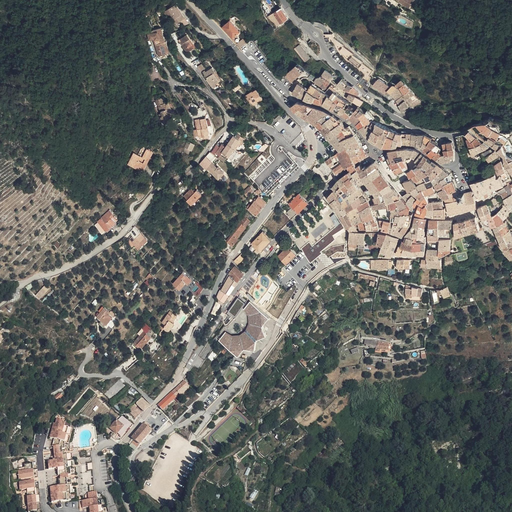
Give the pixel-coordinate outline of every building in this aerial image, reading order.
[(400,0),(413,11),(420,3),(416,0),(400,0)] [(182,18),(172,5),(165,11),(168,15),(174,23),(182,18)] [(288,17),(282,6),(271,12),(278,23),(288,17)] [(231,19),(224,25),(234,35),(241,29),(231,19)] [(149,38),(152,37),(158,53),(166,51),(162,39),(163,39),(159,26),(150,29),(150,32),(147,33),(149,38)] [(364,59),(359,56),(354,53),(355,51),(351,48),(345,44),(346,43),(342,40),(335,35),(334,31),(326,32),(327,37),(331,36),(332,40),(334,45),(337,44),(340,51),(344,59),(354,67),(355,67),(357,64),(359,62),(363,66),(366,68),(368,70),(370,74),(371,71),(373,70),(374,68),(364,61),(364,59)] [(181,45),(187,53),(194,47),(189,40),(191,38),(187,33),(180,38),(184,44),(181,45)] [(241,47),(248,41),(245,37),(238,42),(241,47)] [(295,48),(305,61),(311,57),(300,43),(295,48)] [(366,73),(366,74),(365,75),(367,77),(371,80),(372,76),(370,74),(368,70),(366,68),(363,66),(359,62),(357,64),(364,70),(365,70),(365,71),(366,72),(366,73)] [(286,73),(292,81),(304,72),(298,64),(286,73)] [(213,86),(219,81),(218,79),(221,77),(213,67),(210,70),(208,67),(204,71),(208,76),(206,77),(213,86)] [(333,81),(337,75),(327,69),(322,75),(333,81)] [(316,80),(327,88),(333,81),(322,75),(321,75),(318,76),(316,80)] [(348,90),(352,83),(346,76),(340,83),(348,90)] [(371,80),(367,77),(365,79),(363,82),(369,86),(372,83),(372,81),(371,80)] [(382,88),(387,83),(381,78),(375,84),(380,87),(382,88)] [(219,81),(213,86),(216,89),(222,85),(219,81)] [(294,90),(299,94),(306,85),(299,81),(294,90)] [(304,96),(308,98),(312,99),(315,92),(319,86),(314,82),(309,88),(306,85),(299,94),(301,95),(304,96)] [(359,94),(363,95),(365,93),(357,85),(352,83),(348,90),(351,91),(359,94)] [(390,91),(393,87),(387,83),(382,88),(388,93),(390,91)] [(339,88),(334,84),(327,91),(332,95),(338,89),(339,88)] [(403,86),(407,93),(413,89),(409,86),(407,84),(403,86)] [(400,86),(395,85),(393,87),(390,91),(391,92),(393,93),(400,86)] [(332,95),(327,91),(319,86),(315,92),(318,94),(315,100),(321,102),(322,101),(325,103),(332,95)] [(403,91),(400,86),(393,93),(394,95),(396,97),(403,91)] [(260,97),(253,89),(244,97),(249,103),(251,101),(253,103),(260,97)] [(333,107),(341,92),(338,89),(332,95),(325,103),(333,107)] [(407,93),(410,98),(417,94),(413,89),(407,93)] [(398,100),(405,94),(403,91),(396,97),(397,98),(398,100)] [(341,92),(333,107),(343,113),(348,106),(350,102),(351,101),(346,97),(346,96),(341,92)] [(401,104),(408,99),(405,94),(398,100),(401,104)] [(410,98),(413,102),(420,97),(417,94),(410,98)] [(361,104),(365,100),(361,97),(357,96),(355,100),(361,104)] [(260,97),(253,103),(255,106),(263,100),(260,97)] [(420,97),(413,102),(415,106),(424,101),(420,97)] [(163,101),(170,112),(172,111),(174,109),(167,99),(163,101)] [(408,99),(401,104),(404,110),(411,106),(408,99)] [(361,105),(363,107),(366,110),(368,111),(370,109),(373,106),(366,101),(365,100),(361,104),(361,105)] [(163,117),(161,118),(166,124),(171,121),(169,118),(175,114),(172,111),(170,112),(163,101),(158,105),(159,107),(157,109),(163,117)] [(297,102),(294,104),(293,105),(298,110),(303,105),(297,102)] [(298,110),(300,113),(303,115),(309,118),(316,106),(309,103),(305,102),(303,105),(298,110)] [(356,111),(358,109),(352,105),(350,107),(348,106),(343,113),(350,118),(351,117),(349,114),(351,112),(353,114),(356,111)] [(333,111),(332,111),(330,110),(316,106),(309,118),(319,123),(322,120),(333,111)] [(368,111),(366,110),(360,114),(355,120),(359,124),(362,122),(365,125),(368,123),(371,126),(376,120),(377,117),(370,109),(368,111)] [(327,122),(336,114),(334,112),(333,111),(322,120),(326,124),(327,122)] [(360,114),(358,113),(356,111),(353,114),(351,112),(349,114),(351,117),(355,120),(360,114)] [(206,112),(193,116),(196,126),(197,131),(197,132),(202,132),(202,134),(208,133),(207,128),(210,127),(206,112)] [(286,112),(270,125),(291,137),(297,130),(296,129),(298,126),(286,112)] [(332,124),(341,118),(338,116),(336,114),(327,122),(330,125),(332,124)] [(336,128),(345,121),(343,117),(341,118),(332,124),(336,128)] [(495,134),(492,140),(497,143),(499,139),(498,139),(504,129),(488,119),(483,125),(492,132),(495,134)] [(348,126),(345,121),(336,128),(332,124),(330,125),(327,122),(326,124),(322,120),(319,123),(320,125),(336,143),(342,139),(338,132),(348,126)] [(375,129),(380,121),(376,120),(371,126),(368,123),(365,125),(362,127),(364,128),(366,131),(369,134),(372,138),(376,132),(375,129)] [(379,142),(389,126),(380,121),(375,129),(376,132),(372,138),(379,142)] [(358,132),(352,124),(348,126),(354,134),(358,132)] [(483,125),(479,130),(488,137),(492,132),(483,125)] [(342,139),(336,143),(343,150),(348,145),(344,140),(351,136),(354,134),(348,126),(338,132),(342,139)] [(390,146),(395,129),(389,126),(379,142),(384,146),(390,146)] [(481,135),(472,128),(468,131),(470,138),(481,135)] [(390,146),(395,146),(398,138),(399,131),(395,129),(390,146)] [(297,130),(291,137),(297,145),(300,142),(298,140),(300,138),(301,133),(297,130)] [(420,133),(419,144),(423,146),(428,132),(428,131),(420,133)] [(236,133),(231,138),(232,138),(234,138),(232,148),(227,147),(228,143),(227,144),(226,143),(222,148),(232,155),(239,146),(237,144),(242,138),(244,139),(247,136),(241,132),(238,135),(236,133)] [(426,147),(434,139),(434,136),(428,132),(423,146),(426,147)] [(505,132),(500,137),(506,142),(510,137),(505,132)] [(472,147),(480,143),(483,141),(486,139),(481,135),(470,138),(472,147)] [(355,142),(351,136),(344,140),(348,145),(352,152),(361,146),(358,140),(355,142)] [(430,151),(439,144),(434,139),(426,147),(430,151)] [(195,149),(198,142),(189,140),(187,146),(188,147),(193,148),(195,149)] [(455,159),(456,148),(454,140),(444,143),(447,153),(449,160),(455,159)] [(275,141),(245,172),(268,195),(299,164),(275,141)] [(507,160),(511,156),(511,150),(508,149),(505,142),(501,146),(507,153),(507,160)] [(480,143),(472,147),(472,148),(474,154),(483,149),(480,143)] [(365,157),(369,154),(364,144),(361,146),(365,157)] [(439,144),(430,151),(435,156),(442,150),(444,147),(439,144)] [(497,147),(494,144),(485,149),(488,155),(490,155),(497,147)] [(128,163),(131,165),(139,169),(144,162),(148,165),(143,172),(151,177),(157,168),(149,163),(151,160),(148,159),(153,151),(144,145),(139,153),(135,151),(128,163)] [(348,145),(343,150),(339,152),(346,164),(346,165),(344,162),(337,169),(340,174),(348,167),(349,168),(350,167),(357,163),(366,158),(365,157),(361,146),(352,152),(348,145)] [(502,152),(498,146),(497,147),(490,155),(491,158),(502,152)] [(406,157),(410,156),(408,153),(407,150),(402,152),(401,148),(391,150),(392,156),(393,155),(396,160),(402,158),(406,157)] [(439,158),(444,162),(449,160),(447,153),(444,153),(442,150),(435,156),(438,158),(439,158)] [(148,159),(151,160),(156,152),(153,151),(148,159)] [(424,152),(417,161),(419,163),(427,154),(424,152)] [(504,155),(502,152),(491,158),(490,160),(493,164),(494,162),(504,155)] [(422,167),(430,156),(427,154),(419,163),(422,167)] [(497,169),(505,165),(504,155),(494,162),(497,169)] [(430,156),(422,167),(424,168),(428,174),(439,163),(430,156)] [(337,162),(333,157),(329,160),(333,166),(337,162)] [(406,170),(410,167),(406,157),(402,158),(403,163),(406,170)] [(206,166),(220,178),(227,171),(219,165),(218,166),(211,160),(206,166)] [(369,167),(367,166),(364,168),(362,169),(366,175),(364,176),(367,179),(368,181),(377,176),(376,175),(382,171),(380,167),(382,165),(378,160),(369,167)] [(139,169),(143,172),(148,165),(144,162),(139,169)] [(362,165),(359,167),(357,163),(350,167),(352,169),(353,170),(352,172),(346,176),(352,186),(358,181),(360,180),(362,182),(365,180),(367,179),(364,176),(366,175),(362,169),(364,168),(362,165)] [(406,170),(403,163),(399,164),(397,166),(400,171),(402,170),(402,171),(406,170)] [(422,167),(419,163),(415,167),(419,172),(424,168),(422,167)] [(432,178),(446,167),(439,163),(428,174),(432,178)] [(413,176),(414,175),(419,172),(415,167),(410,171),(413,176)] [(436,183),(452,172),(451,172),(450,171),(450,170),(448,169),(446,167),(432,178),(436,183)] [(424,168),(419,172),(414,175),(418,180),(428,174),(424,168)] [(370,183),(386,175),(382,171),(376,175),(377,176),(368,181),(370,183)] [(436,183),(439,186),(439,187),(446,182),(448,184),(455,180),(452,172),(436,183)] [(497,172),(473,182),(479,194),(505,183),(501,174),(499,175),(497,172)] [(428,174),(418,180),(421,183),(423,181),(424,182),(426,181),(429,180),(432,178),(428,174)] [(383,188),(392,184),(386,175),(370,183),(371,186),(379,182),(383,188)] [(341,195),(343,197),(352,189),(354,188),(352,186),(346,176),(341,180),(347,188),(341,195)] [(410,189),(414,189),(420,184),(414,178),(413,178),(411,178),(406,180),(410,189)] [(436,183),(432,178),(429,180),(432,185),(433,184),(436,187),(439,186),(436,183)] [(347,188),(341,180),(339,182),(335,186),(341,195),(347,188)] [(511,180),(508,182),(509,183),(498,191),(502,193),(506,198),(511,193),(511,180)] [(357,191),(363,187),(358,181),(352,186),(354,188),(352,189),(354,193),(357,191)] [(367,189),(371,194),(377,191),(383,188),(379,182),(371,186),(369,187),(367,189)] [(446,182),(439,187),(446,197),(453,194),(451,191),(449,187),(448,184),(446,182)] [(418,193),(423,189),(425,187),(421,183),(420,184),(414,189),(418,193)] [(385,192),(395,187),(392,184),(383,188),(385,192)] [(432,185),(429,186),(425,187),(423,189),(426,192),(428,194),(437,190),(436,187),(433,184),(432,185)] [(252,190),(248,186),(242,192),(245,196),(252,190)] [(170,187),(163,193),(168,197),(174,192),(170,187)] [(360,195),(366,191),(363,187),(357,191),(360,195)] [(383,199),(383,200),(387,198),(399,191),(395,187),(385,192),(379,195),(376,196),(378,201),(383,199)] [(188,196),(191,199),(190,201),(194,205),(205,194),(200,189),(198,192),(195,189),(188,196)] [(303,189),(300,191),(308,199),(311,196),(303,189)] [(354,193),(352,189),(343,197),(344,200),(354,193)] [(473,189),(460,193),(459,191),(453,194),(446,197),(449,201),(452,213),(479,207),(473,189)] [(288,198),(291,201),(298,194),(294,191),(288,198)] [(311,201),(308,199),(300,191),(298,194),(291,201),(301,211),(309,202),(311,201)] [(354,193),(344,200),(347,205),(357,198),(360,195),(357,191),(354,193)] [(371,199),(366,193),(366,191),(360,195),(357,198),(358,199),(360,203),(363,209),(373,204),(371,199)] [(393,197),(401,194),(399,191),(387,198),(389,201),(394,199),(393,197)] [(410,200),(415,194),(412,191),(410,191),(408,191),(405,195),(410,200)] [(337,206),(343,202),(336,192),(334,194),(330,197),(337,206)] [(389,201),(387,198),(383,200),(385,205),(391,205),(391,207),(393,207),(397,204),(396,200),(403,196),(401,194),(393,197),(394,199),(389,201)] [(410,200),(411,203),(417,202),(419,198),(415,194),(410,200)] [(262,195),(251,206),(256,211),(267,200),(262,195)] [(400,206),(406,201),(403,196),(396,200),(397,204),(393,207),(394,218),(397,219),(400,213),(406,212),(412,212),(412,209),(410,205),(403,210),(400,206)] [(358,199),(357,198),(347,205),(350,210),(360,203),(358,199)] [(417,210),(418,211),(423,201),(422,201),(419,198),(417,202),(414,208),(417,210)] [(383,200),(383,199),(378,201),(375,203),(377,208),(385,205),(383,200)] [(435,203),(435,200),(432,200),(429,202),(425,199),(422,201),(423,201),(418,211),(419,211),(428,214),(428,206),(435,206),(435,203)] [(403,210),(410,205),(406,201),(400,206),(403,210)] [(344,216),(349,212),(343,202),(337,206),(344,216)] [(354,216),(364,212),(363,209),(360,203),(350,210),(354,216)] [(492,207),(489,203),(481,206),(482,210),(486,222),(497,225),(501,226),(506,220),(505,218),(498,211),(496,212),(492,207)] [(498,211),(505,218),(508,217),(511,210),(506,203),(505,204),(500,209),(498,211)] [(373,204),(363,209),(364,212),(364,213),(375,209),(373,204)] [(435,206),(436,215),(448,215),(448,206),(445,206),(435,206)] [(337,211),(335,209),(319,222),(305,233),(307,235),(304,238),(302,236),(300,238),(298,236),(295,239),(298,244),(299,243),(304,248),(314,261),(324,251),(331,255),(340,251),(349,250),(349,242),(349,230),(343,221),(336,226),(329,217),(337,211)] [(329,217),(336,226),(343,221),(337,211),(329,217)] [(110,212),(107,213),(93,227),(102,236),(115,223),(110,218),(113,215),(110,212)] [(350,227),(356,223),(349,212),(344,216),(350,227)] [(396,220),(394,231),(397,232),(401,220),(403,215),(414,219),(415,213),(412,212),(406,212),(400,213),(397,219),(397,221),(396,220)] [(237,223),(239,224),(244,228),(246,225),(245,224),(249,219),(244,216),(243,215),(237,223)] [(407,223),(412,224),(414,219),(403,215),(401,220),(407,223)] [(468,218),(472,230),(482,227),(478,215),(468,218)] [(417,219),(416,224),(421,227),(422,222),(428,223),(429,217),(423,216),(422,220),(417,219)] [(431,238),(442,238),(442,237),(441,231),(441,219),(441,218),(432,218),(431,238)] [(458,235),(472,230),(468,218),(457,222),(458,235)] [(366,221),(369,228),(377,228),(375,223),(380,222),(379,219),(368,221),(366,221)] [(390,230),(392,220),(381,219),(384,225),(385,225),(385,228),(390,230)] [(441,231),(454,231),(455,219),(441,219),(441,231)] [(401,220),(397,232),(405,235),(408,231),(404,229),(407,223),(401,220)] [(509,222),(508,220),(506,220),(501,226),(497,225),(498,229),(503,226),(504,224),(509,222)] [(509,237),(511,237),(511,227),(509,222),(504,224),(503,226),(498,229),(500,234),(505,232),(509,237)] [(353,231),(360,231),(356,223),(350,227),(353,231)] [(404,229),(408,231),(410,229),(411,227),(412,224),(407,223),(404,229)] [(223,248),(229,252),(238,240),(236,239),(244,228),(239,224),(227,240),(228,241),(223,248)] [(135,244),(139,248),(149,238),(136,226),(130,231),(134,235),(128,241),(133,246),(135,244)] [(421,231),(414,227),(413,229),(417,231),(415,236),(421,237),(422,233),(421,231)] [(417,242),(417,239),(421,240),(421,237),(415,236),(417,231),(413,229),(407,237),(406,239),(417,242)] [(273,238),(265,230),(254,242),(262,249),(273,238)] [(360,231),(353,231),(351,241),(361,242),(362,230),(360,231)] [(382,231),(379,246),(384,246),(385,242),(386,238),(393,240),(395,234),(389,232),(386,232),(383,231),(382,231)] [(500,234),(503,241),(508,238),(511,243),(511,242),(511,237),(509,237),(505,232),(500,234)] [(398,248),(402,237),(395,234),(393,240),(392,244),(391,246),(398,248)] [(444,246),(453,247),(454,237),(442,237),(442,238),(431,238),(430,245),(442,245),(442,246),(444,246)] [(511,242),(511,243),(508,238),(503,241),(506,248),(511,246),(511,242)] [(419,253),(420,244),(421,240),(417,239),(417,242),(416,247),(408,245),(406,253),(419,253)] [(389,255),(391,246),(392,244),(385,242),(384,246),(382,255),(389,255)] [(399,252),(406,254),(406,253),(408,245),(404,245),(402,244),(399,252)] [(419,253),(427,253),(428,245),(420,244),(419,253)] [(288,262),(299,253),(294,247),(292,248),(290,246),(286,249),(280,253),(288,262)] [(389,255),(394,256),(398,248),(391,246),(389,255)] [(453,250),(453,247),(444,246),(442,246),(442,251),(445,255),(445,254),(453,250)] [(241,254),(235,260),(238,263),(245,258),(241,254)] [(459,264),(456,254),(448,256),(448,267),(459,264)] [(384,259),(376,259),(376,264),(382,264),(382,268),(382,269),(384,269),(384,259)] [(392,261),(392,259),(384,259),(384,269),(391,269),(391,268),(392,261)] [(239,279),(244,273),(236,266),(231,272),(239,279)] [(259,275),(255,272),(243,289),(253,296),(261,302),(262,300),(266,303),(271,298),(274,300),(276,293),(282,284),(276,278),(265,268),(259,275)] [(174,288),(185,298),(198,283),(184,271),(173,283),(176,286),(174,288)] [(235,285),(238,280),(232,274),(224,289),(230,292),(233,284),(235,285)] [(275,313),(280,316),(299,285),(296,282),(288,291),(275,313)] [(453,294),(449,285),(443,287),(445,292),(446,297),(453,294)] [(40,287),(33,294),(37,298),(44,291),(40,287)] [(269,321),(270,319),(250,303),(244,310),(249,317),(250,322),(259,311),(269,321)] [(130,311),(132,314),(140,307),(137,304),(130,311)] [(111,309),(106,305),(98,313),(104,318),(101,322),(104,325),(116,312),(112,308),(111,309)] [(165,320),(161,325),(166,329),(168,327),(170,329),(175,323),(176,322),(174,319),(179,313),(174,309),(170,313),(170,312),(163,319),(165,320)] [(237,338),(227,350),(235,355),(238,357),(245,350),(253,339),(254,338),(263,327),(269,321),(259,311),(250,322),(250,325),(247,332),(246,334),(241,338),(237,338)] [(228,322),(232,316),(228,312),(224,319),(228,322)] [(266,337),(263,327),(254,338),(257,340),(266,337)] [(135,343),(139,347),(141,344),(143,346),(151,336),(145,331),(135,343)] [(224,336),(218,343),(227,350),(237,338),(231,339),(224,336)] [(256,342),(253,339),(245,350),(254,351),(256,342)] [(63,360),(59,356),(52,363),(55,366),(57,364),(58,365),(63,360)] [(208,407),(210,410),(247,374),(243,369),(237,375),(230,384),(227,389),(215,402),(208,407)] [(230,384),(237,375),(205,406),(207,408),(208,407),(215,402),(227,389),(230,384)] [(192,386),(186,381),(177,390),(181,394),(183,395),(192,386)] [(178,397),(174,393),(168,399),(166,401),(161,405),(165,410),(172,403),(178,397)] [(145,398),(143,401),(140,403),(146,410),(151,404),(145,398)] [(135,404),(130,409),(138,417),(143,412),(135,404)] [(129,426),(132,429),(137,424),(125,415),(113,429),(122,436),(128,429),(127,428),(129,426)] [(67,450),(67,442),(71,442),(75,427),(65,424),(66,422),(59,417),(58,422),(56,422),(52,437),(62,440),(62,446),(57,446),(58,461),(51,461),(51,468),(60,467),(61,486),(52,487),(53,502),(58,502),(60,508),(63,507),(62,501),(72,501),(72,485),(73,486),(73,467),(70,467),(70,450),(67,450)] [(150,428),(151,427),(146,423),(145,424),(133,438),(140,444),(152,431),(150,428)] [(238,451),(240,456),(251,452),(249,447),(238,451)] [(83,494),(90,494),(96,494),(94,451),(80,452),(83,494)] [(28,470),(20,470),(21,477),(40,476),(39,462),(28,462),(28,470)] [(236,475),(226,489),(225,492),(224,493),(231,497),(232,495),(242,479),(236,475)] [(34,511),(41,511),(39,481),(20,482),(21,489),(28,489),(30,511),(34,511)] [(98,493),(96,494),(90,494),(90,502),(84,502),(84,509),(91,509),(91,511),(103,511),(103,500),(98,500),(98,493)]
